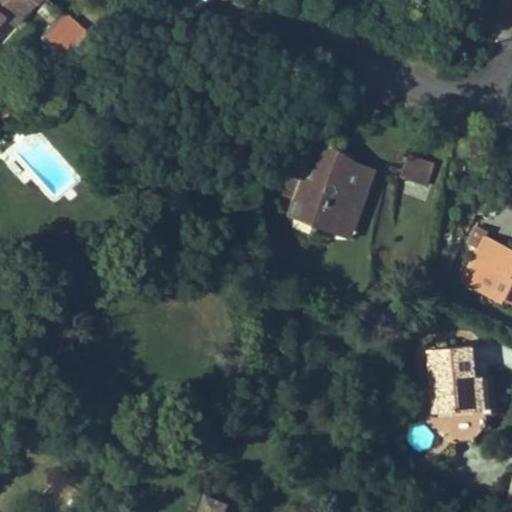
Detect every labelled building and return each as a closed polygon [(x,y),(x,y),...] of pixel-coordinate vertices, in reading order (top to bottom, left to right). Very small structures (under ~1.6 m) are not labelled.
[(0,0),(0,21),(5,16),(14,25),(37,1),(36,0),(0,0)] [(67,60),(88,34),(64,13),(42,36),(67,60)] [(10,21),(0,31),(0,45),(17,28),(10,21)] [(77,70),(108,41),(94,27),(88,34),(67,60),(77,70)] [(279,136),(286,126),(280,121),(272,131),(279,136)] [(366,191),(373,172),(370,167),(355,161),(343,166),(334,163),(331,156),(333,147),(316,141),(304,172),(292,168),(282,195),(294,199),(288,216),(319,227),(323,217),(340,223),(353,216),(361,194),(366,191)] [(355,161),(340,149),(333,147),(331,156),(334,163),(343,166),(355,161)] [(426,185),(434,163),(409,154),(402,177),(426,185)] [(350,238),(366,191),(361,194),(353,216),(340,223),(323,217),(319,227),(350,238)] [(477,248),(482,236),(485,232),(475,227),(467,243),(477,248)] [(491,278),(501,258),(511,263),(511,250),(482,236),(477,248),(460,281),(470,286),(477,272),(491,278)] [(511,263),(501,258),(491,278),(477,272),(470,286),(501,301),(503,297),(511,301),(511,263)] [(492,413),(488,376),(473,377),(471,345),(429,349),(435,413),(450,411),(453,442),(473,440),(474,439),(472,415),(485,414),(492,413)] [(485,424),(485,414),(472,415),(474,439),(485,424)] [(407,461),(412,455),(406,451),(401,457),(407,461)] [(220,511),(225,501),(206,494),(199,511),(220,511)]
